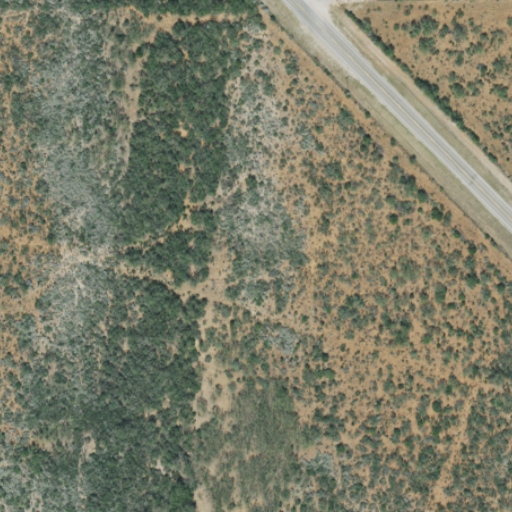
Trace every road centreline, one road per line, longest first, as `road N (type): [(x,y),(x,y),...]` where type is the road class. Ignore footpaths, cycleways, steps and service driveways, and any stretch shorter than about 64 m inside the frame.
road 1 (secondary): [(511,219),(295,0)]
road 2 (residential): [(361,71),(468,69),(511,88)]
